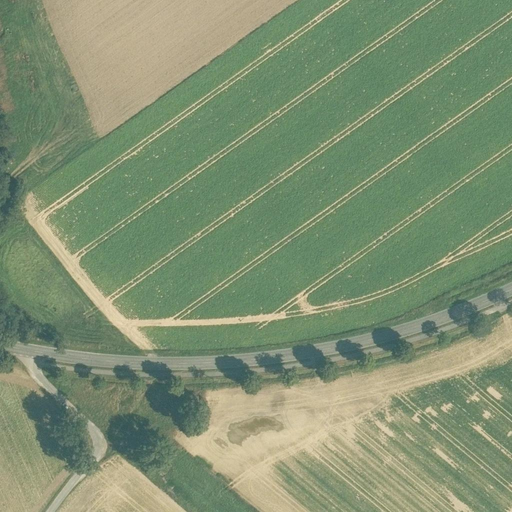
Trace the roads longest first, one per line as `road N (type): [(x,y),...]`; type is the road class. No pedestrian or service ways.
road 1 (secondary): [(31,350),(92,360),(249,360),(365,341),(511,287)]
road 2 (unclassified): [(48,511),(100,453),(101,434),(37,375),(31,350)]
